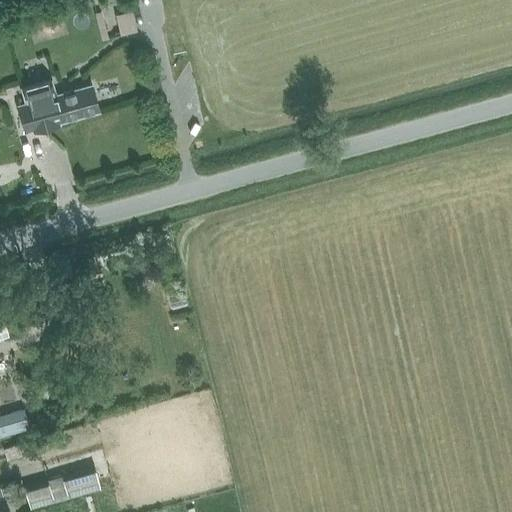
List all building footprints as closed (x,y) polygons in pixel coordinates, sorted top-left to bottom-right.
[(34,131),(59,124),(58,122),(98,111),(91,86),(55,96),(51,80),(22,88),(26,104),(19,106),(25,131),(33,129),(34,131)] [(75,299),(71,284),(54,287),(58,303),(75,299)] [(0,436),(30,428),(22,403),(0,409),(0,436)] [(32,508),(97,489),(92,472),(27,491),(32,508)] [(10,511),(2,486),(0,486),(0,511),(10,511)]
